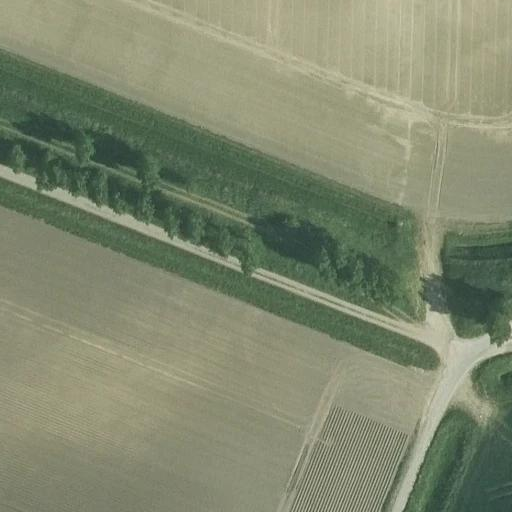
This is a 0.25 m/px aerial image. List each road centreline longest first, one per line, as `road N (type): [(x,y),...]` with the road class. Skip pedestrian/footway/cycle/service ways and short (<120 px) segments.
road 1 (track): [(511,343),(467,354),(441,347),(0,172)]
road 2 (unclassified): [(397,511),(449,381),(467,354),(511,327)]
road 3 (track): [(441,347),(428,222)]
